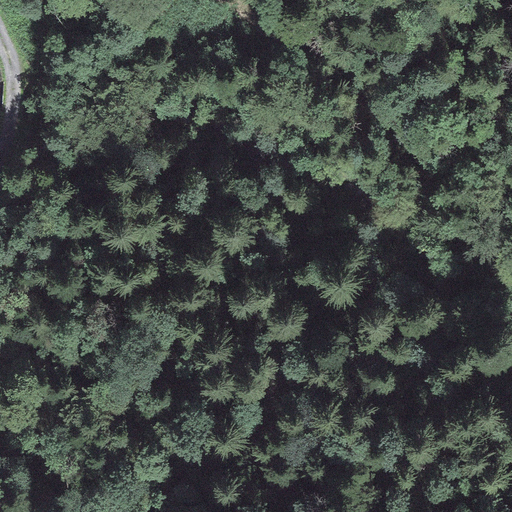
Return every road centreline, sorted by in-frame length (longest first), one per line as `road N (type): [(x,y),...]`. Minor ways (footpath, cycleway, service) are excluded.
road 1 (track): [(163,511),(180,488),(258,424),(306,327),(401,272),(433,230),(425,176),(372,91),(248,0)]
road 2 (track): [(0,29),(24,86),(0,165)]
